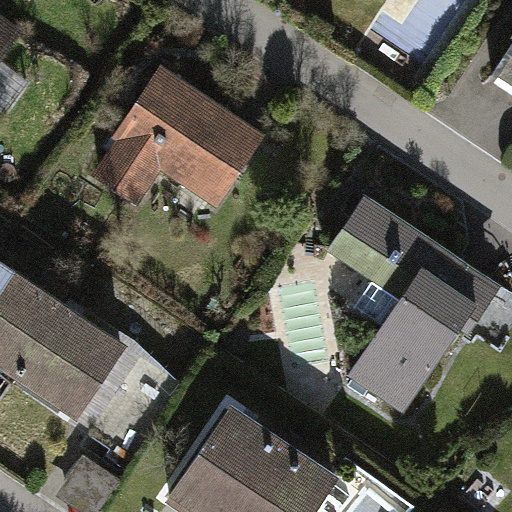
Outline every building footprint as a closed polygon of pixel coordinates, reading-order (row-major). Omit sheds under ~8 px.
[(0,25),(0,72),(22,41),(0,25)] [(511,33),(479,85),(511,105),(511,33)] [(9,66),(0,81),(0,118),(8,123),(32,79),(9,66)] [(270,144),(154,66),(74,183),(129,220),(152,187),(212,228),(270,144)] [(504,278),(375,188),(337,243),(403,290),(347,370),(409,413),(504,278)] [(60,312),(0,272),(0,393),(5,396),(60,312)] [(139,363),(60,312),(5,396),(83,448),(139,363)] [(328,511),(352,476),(232,400),(163,509),(167,511),(328,511)] [(87,511),(103,511),(127,479),(91,453),(61,493),(87,511)]
